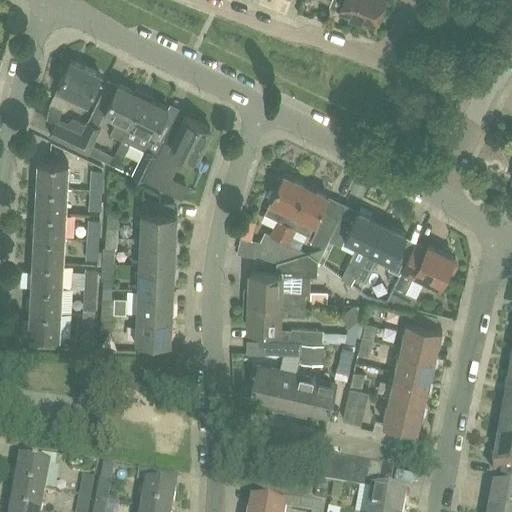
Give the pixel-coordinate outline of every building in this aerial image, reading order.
[(343,0),(340,10),(374,23),(379,11),(381,11),(385,10),(387,3),(385,0),(343,0)] [(58,116),(69,92),(88,102),(101,75),(70,59),(50,101),(46,118),(56,123),(59,117),(58,116)] [(110,134),(121,139),(143,94),(118,82),(104,111),(118,118),(110,134)] [(143,94),(121,139),(143,150),(131,175),(145,181),(164,140),(173,123),(163,118),(168,107),(143,94)] [(182,151),(195,157),(203,142),(207,144),(214,129),(212,124),(201,119),(199,122),(185,115),(179,126),(173,123),(164,140),(145,181),(158,187),(180,198),(186,185),(169,177),(182,151)] [(75,147),(83,129),(66,120),(59,117),(56,123),(50,134),(75,147)] [(88,153),(108,163),(112,155),(92,145),(101,127),(98,126),(88,120),(83,129),(75,147),(88,153)] [(37,160),(36,185),(66,187),(67,162),(37,160)] [(91,169),(90,188),(102,188),(103,170),(91,169)] [(258,245),(256,256),(269,259),(278,239),(292,211),(306,184),(283,173),(270,200),(270,201),(265,213),(277,219),(270,233),(265,231),(258,245)] [(278,239),(269,259),(279,261),(288,245),(289,245),(297,227),(309,233),(328,195),(306,184),(292,211),(278,239)] [(36,185),(34,210),(65,212),(66,187),(36,185)] [(102,188),(90,188),(88,209),(101,210),(102,188)] [(175,239),(176,213),(172,213),(173,202),(141,201),(141,212),(140,237),(175,239)] [(328,240),(341,246),(344,238),(357,244),(367,249),(381,220),(358,209),(356,212),(344,206),(338,218),(328,239),(328,240)] [(65,212),(34,210),(33,235),(63,237),(65,212)] [(107,211),(106,228),(119,228),(120,212),(107,211)] [(338,218),(324,211),(310,241),(323,248),(328,239),(338,218)] [(88,219),(87,238),(100,238),(101,219),(88,219)] [(380,255),(392,261),(388,269),(399,274),(415,241),(404,236),(406,232),(381,220),(367,249),(360,264),(354,276),(365,281),(371,269),(372,269),(374,265),(376,265),(380,255)] [(63,237),(33,235),(32,260),(62,261),(63,237)] [(140,237),(139,263),(174,264),(175,239),(140,237)] [(100,238),(87,238),(86,259),(98,259),(100,238)] [(415,241),(399,274),(387,298),(398,304),(411,307),(415,297),(405,292),(414,272),(440,285),(447,270),(450,272),(453,271),(457,262),(456,259),(453,258),(454,255),(428,242),(426,245),(416,240),(415,241)] [(102,246),(101,261),(114,262),(115,247),(102,246)] [(307,253),(279,261),(278,273),(250,272),(249,300),(281,301),(305,302),(305,303),(309,303),(310,276),(317,276),(317,260),(307,253)] [(344,280),(350,285),(354,276),(360,264),(350,259),(344,271),(340,277),(341,277),(344,280)] [(62,261),(32,260),(31,285),(61,286),(62,261)] [(101,261),(101,265),(101,278),(113,279),(114,262),(101,261)] [(139,263),(138,289),(173,290),(174,264),(139,263)] [(85,268),(84,288),(96,288),(98,269),(85,268)] [(31,285),(30,310),(60,311),(61,286),(31,285)] [(96,288),(84,288),(82,308),(95,309),(96,288)] [(173,290),(138,289),(137,314),(172,316),(173,290)] [(102,296),(101,313),(113,313),(114,298),(102,296)] [(281,301),(249,300),(248,328),(280,329),(281,314),(305,315),(305,303),(305,302),(281,301)] [(60,311),(30,310),(28,335),(59,336),(60,311)] [(113,313),(101,313),(100,329),(112,330),(113,313)] [(172,316),(137,314),(136,340),(171,341),(172,316)] [(94,339),(95,319),(82,318),(81,339),(94,339)] [(400,346),(435,354),(441,329),(406,320),(400,346)] [(361,337),(373,340),(377,325),(364,322),(361,337)] [(291,328),(290,341),(300,342),(322,343),(322,329),(291,328)] [(373,340),(361,337),(357,353),(369,356),(373,340)] [(300,342),(290,341),(265,340),(265,352),(300,354),(300,342)] [(346,378),(355,344),(342,343),(333,375),(346,378)] [(400,346),(395,370),(429,378),(435,354),(400,346)] [(289,409),(297,373),(257,364),(249,396),(271,401),(270,405),(289,409)] [(395,370),(389,395),(423,403),(429,378),(395,370)] [(365,374),(353,371),(350,386),(361,389),(365,374)] [(333,382),(297,373),(289,409),(304,413),(305,409),(326,414),(333,382)] [(369,391),(361,389),(350,386),(342,418),(361,423),(369,391)] [(511,393),(505,392),(501,417),(511,419),(511,393)] [(423,403),(389,395),(383,420),(417,428),(423,403)] [(511,419),(501,417),(496,442),(511,444),(511,419)] [(511,444),(496,442),(496,444),(492,443),(490,455),(494,456),(492,468),(511,471),(511,444)] [(330,482),(335,457),(323,455),(319,480),(330,482)] [(335,457),(330,482),(342,484),(347,459),(335,457)] [(354,486),(358,461),(347,459),(342,484),(345,484),(354,486)] [(17,485),(46,491),(51,466),(21,461),(17,485)] [(371,463),(358,461),(354,486),(360,487),(366,488),(371,463)] [(366,488),(372,489),(378,490),(383,465),(371,463),(366,488)] [(394,468),(383,465),(378,490),(389,493),(394,468)] [(83,477),(79,497),(91,499),(95,479),(83,477)] [(99,480),(95,500),(108,502),(111,482),(99,480)] [(146,484),(141,508),(160,511),(171,511),(176,490),(146,484)] [(42,511),(46,491),(17,485),(12,509),(26,511),(42,511)] [(389,493),(378,490),(372,489),(366,488),(360,487),(354,511),(403,511),(406,496),(389,493)] [(511,511),(511,491),(492,488),(487,511),(511,511)] [(88,511),(91,499),(79,497),(76,511),(88,511)] [(106,511),(108,502),(95,500),(93,511),(106,511)] [(251,501),(248,511),(284,511),(286,507),(251,501)] [(323,511),(325,505),(301,501),(299,511),(306,511),(323,511)]
